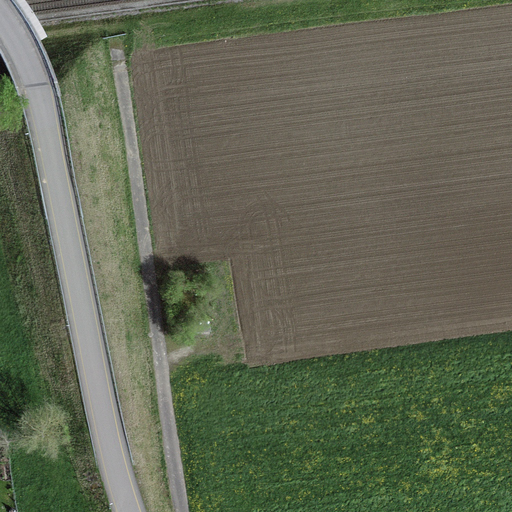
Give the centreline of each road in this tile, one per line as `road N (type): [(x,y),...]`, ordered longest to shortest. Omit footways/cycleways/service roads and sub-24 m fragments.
road 1 (unclassified): [(0,15),(35,85),(128,511)]
road 2 (track): [(118,55),(183,511)]
